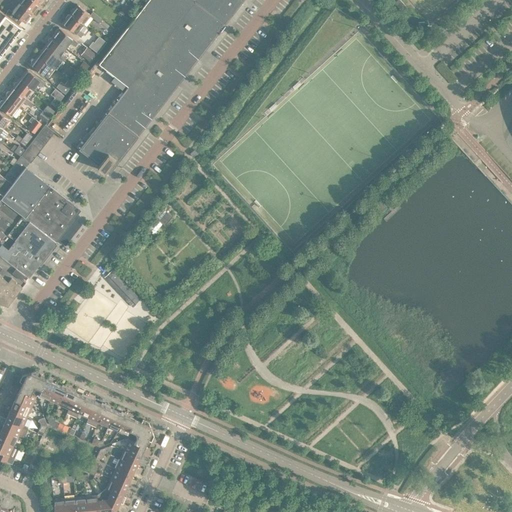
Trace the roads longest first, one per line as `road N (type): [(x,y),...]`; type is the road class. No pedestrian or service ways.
road 1 (unclassified): [(13,339),(270,0)]
road 2 (tertiary): [(403,511),(183,416)]
road 3 (tertiary): [(183,416),(13,339)]
road 4 (unclassified): [(481,125),(357,0)]
road 5 (residential): [(407,511),(511,389)]
